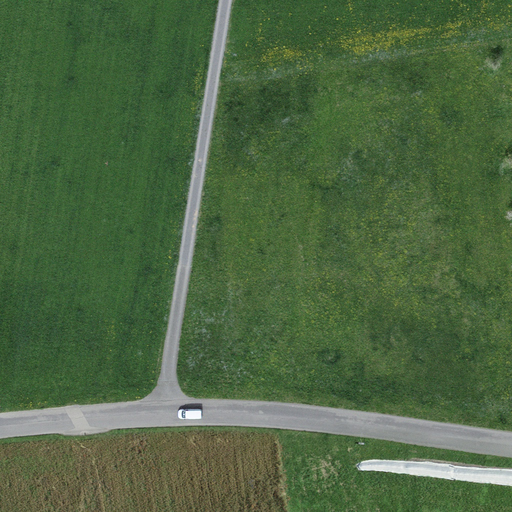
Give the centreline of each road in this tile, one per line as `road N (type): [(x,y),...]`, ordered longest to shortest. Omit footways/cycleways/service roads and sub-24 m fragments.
road 1 (unclassified): [(0,425),(226,410),(511,444)]
road 2 (track): [(157,412),(220,0)]
